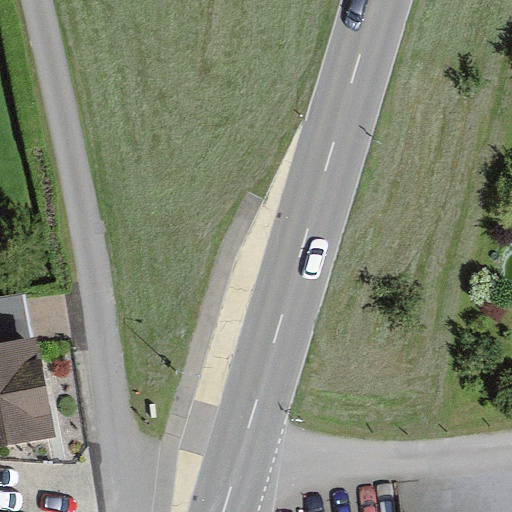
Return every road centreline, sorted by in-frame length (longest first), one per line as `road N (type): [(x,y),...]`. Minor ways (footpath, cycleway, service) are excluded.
road 1 (secondary): [(226,511),(381,0)]
road 2 (unclassified): [(21,0),(135,511)]
road 3 (track): [(511,450),(373,462),(243,449)]
